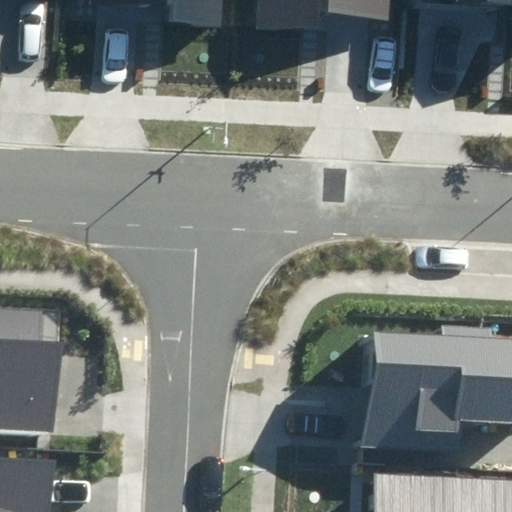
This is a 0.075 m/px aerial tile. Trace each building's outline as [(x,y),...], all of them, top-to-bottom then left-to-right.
[(161,20),(220,23),(221,0),(117,0),(162,3),(161,20)] [(321,15),(391,19),(392,0),(260,0),(259,25),(320,29),(321,15)] [(360,447),(458,453),(460,420),(511,423),(511,338),(494,337),(495,328),(440,324),(439,335),(367,330),(360,447)] [(32,347),(0,344),(0,427),(27,429),(32,347)] [(32,511),(36,461),(0,458),(0,511),(32,511)] [(511,511),(511,482),(375,473),(371,511),(511,511)]
